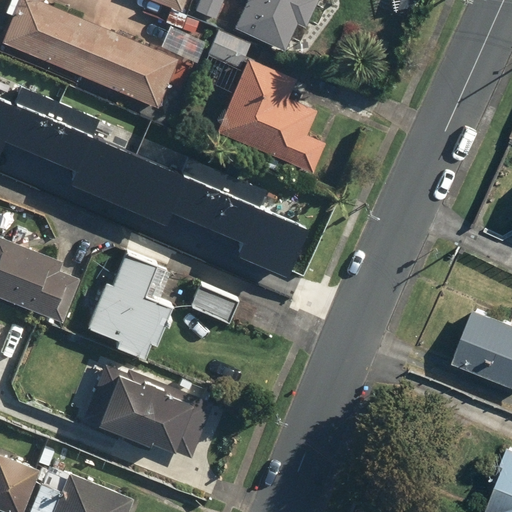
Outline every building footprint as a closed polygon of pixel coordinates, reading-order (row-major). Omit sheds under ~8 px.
[(0,8),(13,14),(3,39),(156,105),(176,58),(40,0),(0,0),(0,1),(0,8)] [(219,0),(195,0),(192,9),(212,18),(219,0)] [(240,0),(231,24),(286,46),(297,19),(309,24),(318,0),(240,0)] [(249,39),(218,26),(207,52),(237,65),(249,39)] [(248,54),(214,125),(309,170),(324,137),(306,129),(315,109),(286,96),(295,76),(248,54)] [(0,100),(0,153),(0,154),(6,141),(77,171),(70,186),(170,227),(174,218),(243,246),(238,258),(287,278),(308,228),(258,207),(264,192),(185,159),(178,174),(90,137),(97,119),(24,89),(16,107),(0,100)] [(152,122),(108,103),(97,129),(141,147),(152,122)] [(0,233),(0,293),(61,320),(83,270),(0,233)] [(108,279),(102,277),(79,329),(146,357),(170,302),(155,296),(167,268),(121,249),(108,279)] [(198,278),(187,302),(230,322),(241,298),(198,278)] [(511,316),(477,302),(453,358),(511,382),(511,316)] [(101,356),(79,413),(172,449),(194,391),(101,356)] [(511,511),(511,444),(511,445),(486,508),(495,511),(511,511)] [(0,448),(0,507),(12,511),(25,511),(44,467),(0,448)] [(44,467),(25,511),(124,511),(132,495),(47,461),(44,467)]
